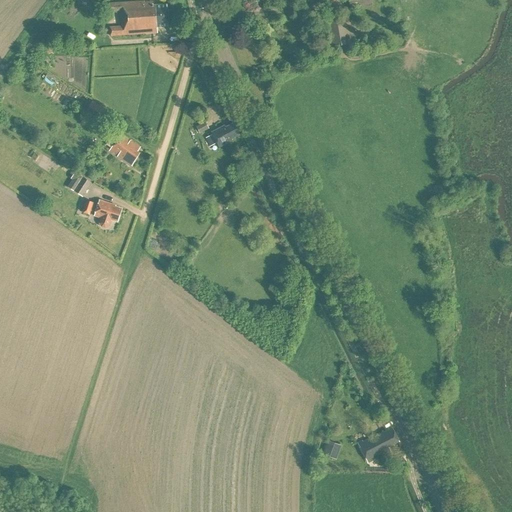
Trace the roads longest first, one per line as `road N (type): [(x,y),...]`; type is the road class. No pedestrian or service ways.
road 1 (secondary): [(443,511),(210,18)]
road 2 (track): [(51,511),(143,218)]
road 3 (unclassified): [(143,218),(193,38),(210,18)]
